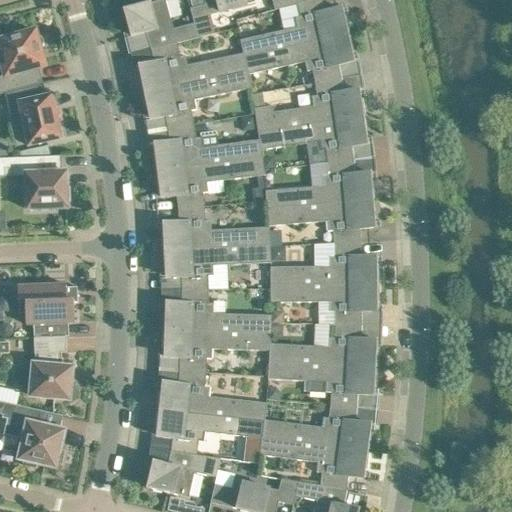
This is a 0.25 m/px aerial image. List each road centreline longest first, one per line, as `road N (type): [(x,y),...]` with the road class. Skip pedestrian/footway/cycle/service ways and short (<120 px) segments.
road 1 (residential): [(403,511),(419,306),(413,115),(377,0)]
road 2 (residential): [(99,511),(123,252)]
road 3 (residential): [(123,252),(104,122),(74,0)]
road 4 (residential): [(0,256),(123,252)]
